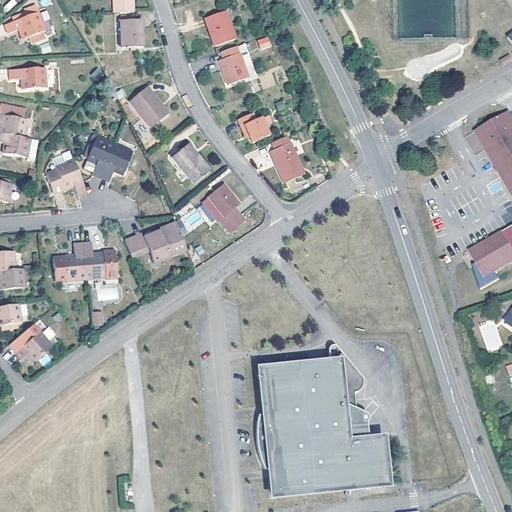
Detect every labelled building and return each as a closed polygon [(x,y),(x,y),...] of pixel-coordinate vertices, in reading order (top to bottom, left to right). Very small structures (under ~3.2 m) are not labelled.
[(112,0),(113,13),(133,12),(132,0),(112,0)] [(14,22),(5,25),(8,34),(19,30),(22,29),(23,32),(20,33),(23,40),(29,38),(32,45),(47,40),(43,32),(45,31),(38,13),(36,6),(24,10),(25,13),(27,17),(14,22)] [(227,10),(203,18),(213,47),(236,39),(227,10)] [(12,18),(14,22),(27,17),(25,13),(12,18)] [(134,21),(120,21),(121,49),(143,48),(142,20),(134,21)] [(260,50),(271,46),(268,36),(257,40),(260,50)] [(236,47),(220,53),(223,60),(219,61),(228,85),(248,78),(236,47)] [(500,61),(502,66),(511,60),(511,58),(511,56),(500,61)] [(46,68),(10,70),(11,80),(21,79),(24,79),(25,82),(22,82),(22,89),(47,88),(47,87),(46,68)] [(90,74),(96,81),(104,75),(98,68),(90,74)] [(110,93),(113,90),(105,76),(103,79),(110,93)] [(147,87),(129,102),(151,128),(168,114),(147,87)] [(253,113),(237,119),(244,136),(248,134),(249,138),(252,143),(270,135),(262,117),(256,120),(253,113)] [(511,120),(508,113),(480,129),(485,139),(486,140),(497,159),(506,175),(511,184),(511,120)] [(0,127),(0,134),(23,138),(26,120),(0,115),(0,123),(4,124),(4,128),(0,127)] [(123,138),(128,126),(123,124),(118,135),(123,138)] [(486,150),(511,195),(511,184),(506,175),(497,159),(486,140),(485,139),(480,129),(465,138),(475,156),(486,150)] [(23,138),(0,134),(0,142),(5,143),(2,153),(27,157),(27,160),(34,161),(38,141),(23,138)] [(93,172),(92,175),(100,178),(114,145),(88,134),(79,155),(87,158),(83,169),(90,172),(91,171),(93,172)] [(287,136),(270,143),(273,150),(270,151),(284,183),(304,175),(287,136)] [(210,172),(187,144),(172,157),(194,184),(210,172)] [(132,152),(114,145),(100,178),(108,181),(113,171),(114,169),(117,170),(116,173),(123,175),(132,152)] [(82,183),(73,159),(54,166),(56,170),(57,175),(46,178),(53,194),(70,187),(69,185),(73,183),(74,186),(78,197),(86,193),(82,183)] [(12,184),(7,183),(0,181),(0,201),(9,203),(12,184)] [(224,184),(201,203),(217,222),(218,220),(229,232),(245,220),(234,207),(239,203),(224,184)] [(180,221),(175,223),(181,236),(187,232),(180,221)] [(186,248),(175,223),(159,229),(160,231),(155,233),(154,238),(144,242),(143,237),(142,234),(124,241),(131,259),(149,251),(153,263),(170,257),(169,254),(186,248)] [(509,235),(511,233),(511,227),(469,252),(471,257),(479,252),(489,246),(500,240),(509,235)] [(155,233),(143,237),(144,242),(154,238),(155,233)] [(472,267),(479,290),(496,279),(493,273),(511,261),(511,233),(509,235),(500,240),(489,246),(479,252),(471,257),(476,265),(472,267)] [(86,279),(105,278),(105,280),(116,278),(114,251),(103,252),(103,253),(92,254),(91,243),(83,244),(86,279)] [(86,279),(83,244),(73,245),(74,256),(64,257),(67,281),(86,279)] [(0,271),(16,270),(14,252),(0,252),(0,271)] [(16,270),(0,271),(0,279),(3,279),(4,282),(0,283),(0,289),(25,288),(23,269),(16,270)] [(22,323),(19,305),(0,307),(0,317),(0,319),(0,326),(1,326),(1,330),(18,327),(17,324),(22,323)] [(103,326),(102,311),(92,312),(93,327),(103,326)] [(40,332),(15,352),(21,360),(27,355),(29,353),(31,355),(29,357),(33,362),(52,347),(40,332)] [(348,361),(335,346),(334,345),(332,346),(329,348),(329,350),(330,363),(348,361)] [(46,354),(38,360),(43,366),(51,361),(46,354)] [(259,416),(256,427),(256,444),(259,458),(262,466),(264,470),(270,469),(273,496),(387,485),(382,439),(367,440),(362,441),(360,423),(366,424),(368,422),(368,419),(368,415),(356,409),(351,408),(350,394),(354,394),(358,393),(361,389),(363,384),(362,378),(348,361),(330,363),(307,365),(260,370),(263,396),(264,415),(259,416)]
